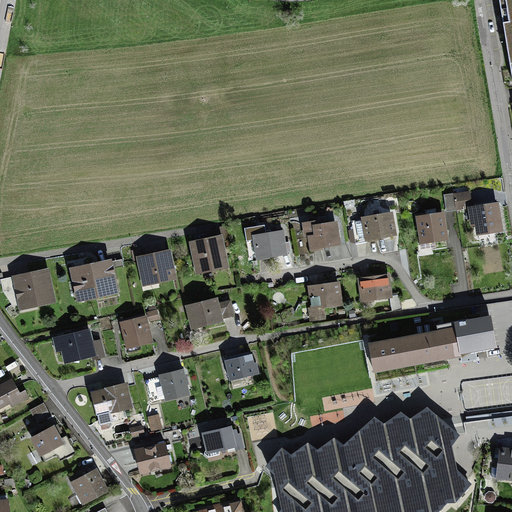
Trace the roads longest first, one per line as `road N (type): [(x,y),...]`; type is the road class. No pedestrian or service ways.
road 1 (residential): [(53,387),(258,338)]
road 2 (residential): [(508,171),(481,0)]
road 3 (residential): [(427,308),(258,338)]
road 4 (residential): [(53,387),(141,508)]
